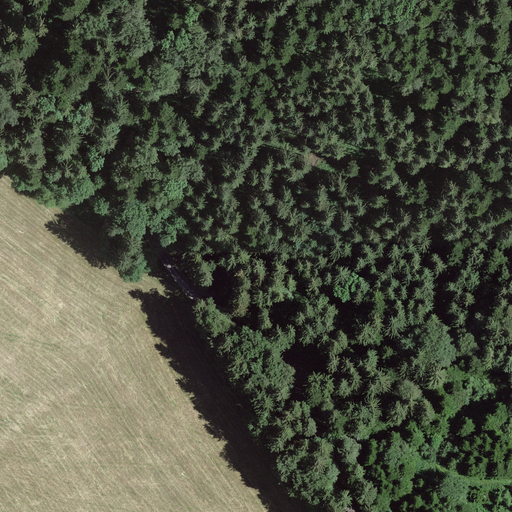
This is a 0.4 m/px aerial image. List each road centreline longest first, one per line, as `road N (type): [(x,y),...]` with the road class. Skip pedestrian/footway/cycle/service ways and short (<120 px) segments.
road 1 (track): [(351,511),(295,376),(188,286),(146,225),(47,158),(0,138)]
road 2 (track): [(511,88),(447,127),(398,170),(346,244),(205,300)]
road 3 (track): [(295,376),(322,370),(422,458),(474,482),(511,481)]
